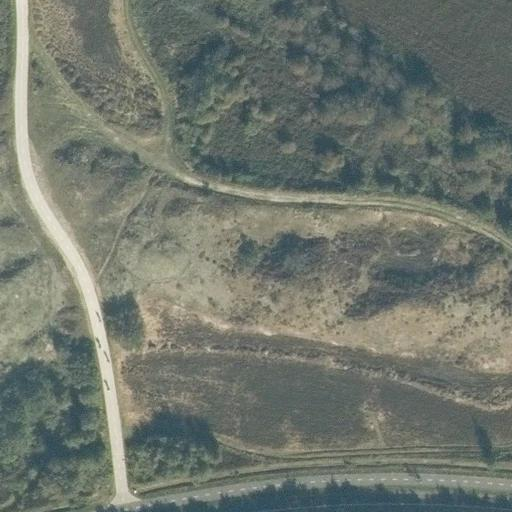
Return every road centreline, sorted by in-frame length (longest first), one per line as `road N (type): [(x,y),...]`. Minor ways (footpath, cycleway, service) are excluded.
road 1 (track): [(511,445),(456,454),(265,457),(176,430),(145,432),(55,452),(0,509)]
road 2 (track): [(125,0),(135,47),(171,110),(173,170),(196,187),(413,207),(458,219),(511,251)]
road 3 (tertiary): [(511,510),(401,504),(270,511)]
